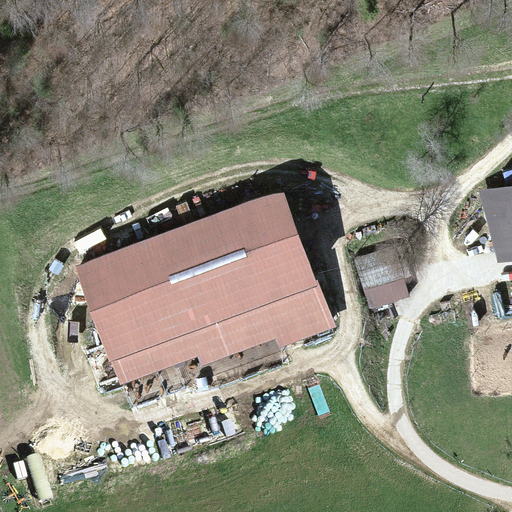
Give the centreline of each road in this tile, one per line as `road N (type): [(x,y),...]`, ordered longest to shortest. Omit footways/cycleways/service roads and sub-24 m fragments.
road 1 (track): [(511,73),(339,93),(0,195)]
road 2 (unclassified): [(511,494),(444,470),(407,434),(393,370),(413,304)]
